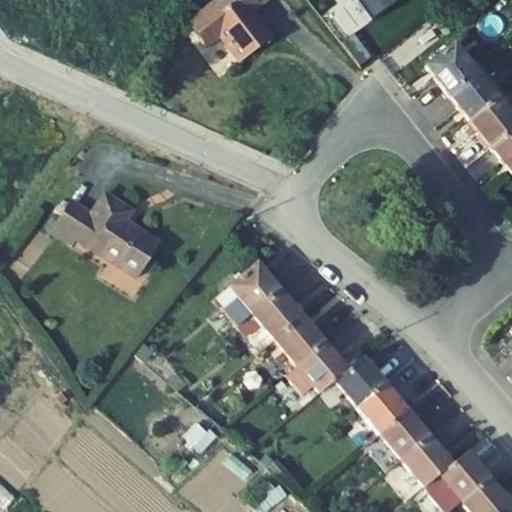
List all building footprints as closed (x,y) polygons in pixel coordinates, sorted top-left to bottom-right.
[(271,39),(251,12),(266,0),(223,0),(221,2),(218,0),(186,25),(204,48),(219,36),(240,63),(271,39)] [(400,0),(353,0),(370,22),(400,0)] [(425,68),(446,95),(474,73),(453,45),(425,68)] [(496,100),(474,73),(446,95),(468,122),(496,100)] [(511,120),(496,100),(468,122),(490,150),(511,131),(511,120)] [(511,131),(490,150),(511,177),(511,176),(511,131)] [(73,246),(76,241),(136,279),(158,245),(124,223),(130,213),(103,196),(91,216),(69,202),(51,231),(73,246)] [(251,316),(279,293),(256,265),(216,299),(225,311),(237,300),(251,316)] [(260,327),(272,342),(300,319),(279,293),(251,316),(260,327)] [(244,340),(260,327),(251,316),(236,329),(235,329),(244,340)] [(300,319),(272,342),(295,369),(322,345),(300,319)] [(310,388),(317,396),(332,383),(345,372),(322,345),(295,369),(285,377),(301,396),(310,388)] [(345,372),(332,383),(355,410),(383,387),(360,360),(345,372)] [(383,387),(355,410),(377,436),(405,413),(383,387)] [(317,396),(310,388),(301,396),(308,404),(317,396)] [(385,475),(399,463),(427,439),(405,413),(377,436),(363,448),(385,475)] [(399,463),(422,490),(450,467),(427,439),(399,463)] [(450,467),(422,490),(421,491),(439,511),(449,511),(459,504),(487,481),(465,454),(450,467)] [(487,481),(459,504),(465,511),(503,511),(509,507),(487,481)]
